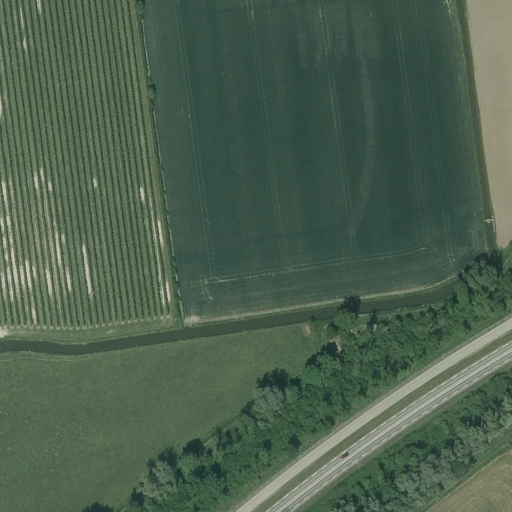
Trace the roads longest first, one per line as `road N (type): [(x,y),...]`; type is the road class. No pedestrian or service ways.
road 1 (unclassified): [(244,511),(406,390),(511,325)]
road 2 (primary): [(280,511),(511,349)]
